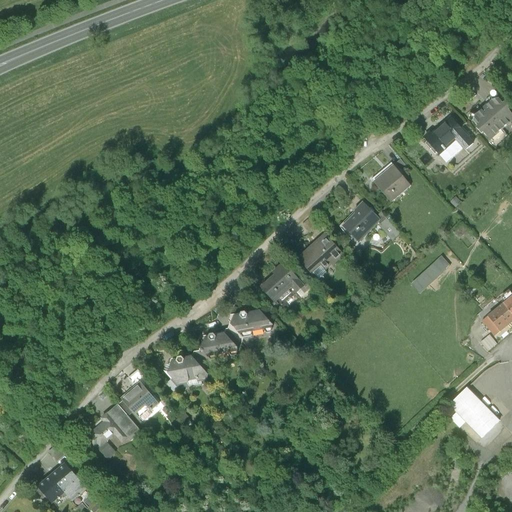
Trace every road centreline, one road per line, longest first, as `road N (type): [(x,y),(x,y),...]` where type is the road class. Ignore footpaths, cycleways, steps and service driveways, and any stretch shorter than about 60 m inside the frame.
road 1 (residential): [(511,36),(452,93),(369,151),(231,281),(128,360),(0,503)]
road 2 (track): [(340,511),(503,353)]
road 3 (primary): [(164,0),(0,66)]
